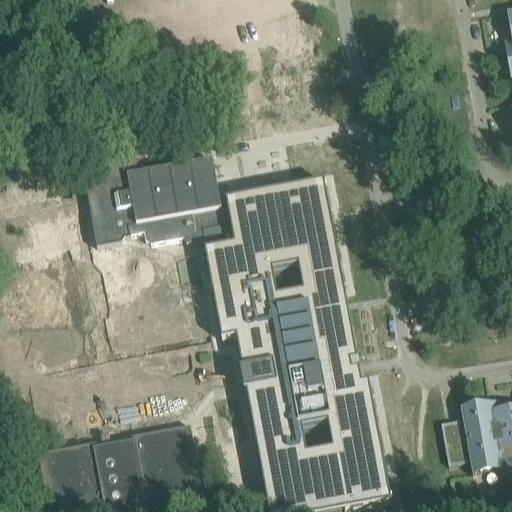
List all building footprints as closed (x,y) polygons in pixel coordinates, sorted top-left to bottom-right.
[(103,215),(92,218),(98,251),(122,247),(126,242),(131,241),(144,238),(145,246),(152,250),(187,243),(192,242),(195,237),(201,236),(225,231),(221,206),(213,164),(112,183),(98,185),(103,215)] [(73,176),(0,188),(0,213),(77,199),(73,176)] [(225,231),(201,236),(223,345),(237,343),(269,511),(367,511),(393,507),(370,387),(363,388),(360,374),(353,376),(351,367),(359,365),(345,292),(325,187),(221,206),(225,231)] [(124,372),(50,379),(55,427),(73,426),(74,434),(130,429),(124,372)] [(492,407),(461,413),(463,425),(441,429),(449,471),(470,467),(473,480),(476,479),(475,475),(500,470),(502,479),(511,477),(511,412),(502,414),(500,406),(499,406),(501,417),(494,418),(492,407)] [(97,448),(45,457),(45,458),(54,508),(47,509),(47,511),(139,511),(144,511),(180,511),(198,509),(197,508),(189,462),(196,460),(192,438),(191,438),(168,442),(167,437),(167,435),(162,436),(131,441),(133,449),(112,452),(104,454),(99,455),(97,448)]
